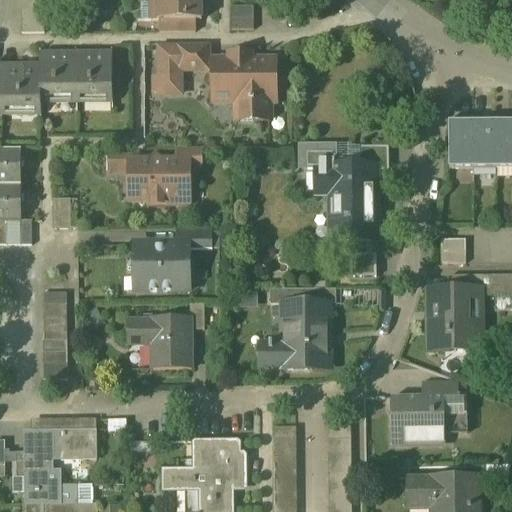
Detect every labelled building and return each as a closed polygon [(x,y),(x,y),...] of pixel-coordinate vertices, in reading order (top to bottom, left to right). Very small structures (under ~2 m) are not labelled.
[(44,0),(21,0),(22,13),(45,13),(44,0)] [(158,0),(159,24),(160,24),(195,23),(202,23),(202,8),(201,8),(200,0),(158,0)] [(45,25),(45,13),(22,13),(22,25),(45,25)] [(254,21),(230,21),(230,33),(254,33),(254,21)] [(195,23),(160,24),(160,36),(195,35),(195,23)] [(45,25),(22,25),(22,37),(45,36),(45,25)] [(72,25),(51,25),(51,36),(72,36),(72,25)] [(179,74),(185,74),(214,74),(214,63),(209,63),(209,47),(178,48),(179,74)] [(178,48),(158,48),(158,100),(185,100),(185,74),(179,74),(178,48)] [(276,63),(251,63),(251,57),(230,57),(230,63),(214,63),(214,74),(214,105),(237,105),(237,124),(270,124),(270,105),(276,105),(276,63)] [(112,60),(76,61),(76,101),(113,100),(112,60)] [(76,61),(41,61),(41,73),(41,101),(76,101),(76,61)] [(41,73),(1,73),(1,113),(41,112),(41,101),(41,73)] [(511,125),(496,126),(497,172),(511,172),(511,125)] [(474,126),(450,126),(450,172),(474,172),(474,126)] [(496,126),(474,126),(474,172),(497,172),(496,126)] [(360,170),(319,170),(319,198),(334,198),(334,224),(339,224),(339,244),(375,244),(374,174),(389,174),(389,150),(360,150),(360,170)] [(156,160),(152,164),(130,164),(130,203),(150,203),(150,209),(190,208),(190,165),(202,165),(202,151),(178,152),(178,164),(161,164),(156,160)] [(21,153),(0,152),(0,188),(22,189),(21,153)] [(22,189),(0,188),(0,224),(7,225),(18,225),(20,225),(21,225),(22,225),(22,189)] [(72,232),(71,202),(54,203),(54,233),(72,232)] [(18,225),(7,225),(7,248),(18,248),(18,225)] [(21,225),(20,225),(20,248),(32,248),(32,225),(21,225)] [(212,231),(176,232),(176,246),(190,246),(190,253),(212,253),(212,231)] [(466,243),(442,244),(442,255),(466,255),(466,243)] [(176,246),(145,246),(145,261),(134,261),(134,281),(145,281),(145,295),(190,295),(190,253),(190,246),(176,246)] [(466,267),(466,255),(442,255),(442,267),(466,267)] [(483,279),(448,279),(448,294),(477,294),(483,294),(483,279)] [(336,292),(269,293),(269,308),(283,308),(328,308),(336,308),(336,292)] [(448,294),(433,294),(434,329),(431,329),(431,355),(451,355),(451,349),(481,349),(481,324),(477,324),(477,294),(448,294)] [(67,295),(43,296),(43,308),(67,307),(67,295)] [(67,307),(43,308),(43,320),(67,319),(67,307)] [(204,307),(190,307),(190,321),(192,321),(192,334),(204,334),(204,307)] [(328,308),(283,308),(283,331),(290,331),(290,348),(259,348),(259,371),(283,371),(283,373),(307,373),(307,363),(328,363),(328,308)] [(67,319),(43,320),(43,332),(67,331),(67,319)] [(152,324),(128,324),(128,345),(152,345),(152,371),(192,371),(192,334),(192,321),(190,321),(152,321),(152,324)] [(67,331),(43,332),(43,344),(67,344),(67,331)] [(459,400),(458,385),(423,386),(422,388),(431,388),(431,400),(444,400),(445,402),(459,402),(459,400)] [(445,402),(444,400),(431,400),(391,401),(392,421),(404,421),(405,448),(426,447),(426,437),(445,437),(445,402)] [(459,400),(459,402),(445,402),(445,437),(467,437),(467,400),(459,400)] [(405,448),(404,421),(392,421),(392,448),(405,448)] [(91,422),(37,423),(37,435),(91,434),(91,422)] [(352,430),(328,431),(328,443),(352,443),(352,430)] [(296,441),(296,431),(273,431),(274,442),(296,441)] [(37,435),(25,435),(25,509),(62,508),(61,473),(50,474),(50,456),(79,456),(79,464),(97,464),(96,434),(91,434),(37,435)] [(296,441),(274,442),(274,454),(296,454),(296,441)] [(352,443),(328,443),(328,455),(352,455),(352,443)] [(246,459),(244,457),(239,457),(239,445),(237,444),(199,445),(199,473),(234,472),(234,489),(244,488),(247,486),(246,459)] [(296,454),(274,454),(274,465),(297,465),(296,454)] [(352,455),(328,455),(329,466),(353,466),(352,455)] [(297,465),(274,465),(274,477),(297,477),(297,465)] [(353,478),(353,466),(329,466),(329,478),(353,478)] [(511,468),(487,469),(487,483),(509,482),(511,468)] [(199,473),(162,473),(162,495),(184,495),(184,511),(234,511),(234,489),(234,472),(199,473)] [(297,477),(274,477),(274,489),(297,489),(297,477)] [(353,478),(329,478),(329,489),(353,488),(353,478)] [(481,481),(413,482),(413,506),(434,505),(434,511),(479,511),(480,500),(481,500),(481,481)] [(353,488),(329,489),(329,501),(353,500),(353,488)] [(297,500),(297,489),(274,489),(274,500),(297,500)] [(297,511),(297,500),(274,500),(274,511),(297,511)] [(353,500),(329,501),(329,511),(352,511),(353,511),(353,500)]
